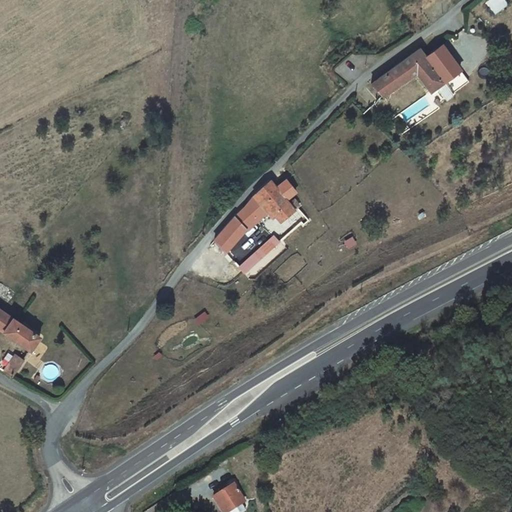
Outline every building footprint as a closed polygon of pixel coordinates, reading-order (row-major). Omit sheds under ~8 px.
[(507,5),(503,0),(491,0),(488,2),(496,13),(507,5)] [(435,50),(428,41),(419,49),(425,57),(435,50)] [(464,56),(454,63),(441,45),(435,50),(425,57),(419,49),(417,51),(371,84),(383,97),(416,74),(431,92),(436,88),(443,83),(451,94),(454,92),(458,98),(482,79),(481,78),(464,56)] [(439,92),(445,99),(451,94),(443,83),(436,88),(439,92)] [(412,112),(420,121),(445,100),(445,99),(439,92),(430,98),(431,99),(421,107),(420,105),(412,112)] [(269,209),(275,216),(281,221),(294,210),(288,203),(276,188),(270,182),(254,196),(267,211),(269,209)] [(288,203),(293,199),(296,196),(285,182),(276,188),(288,203)] [(267,211),(254,196),(245,207),(256,220),(267,211)] [(297,208),(299,206),(293,199),(288,203),(294,210),(297,208)] [(256,220),(245,207),(234,217),(245,229),(256,220)] [(275,216),(269,209),(267,211),(273,217),(275,216)] [(245,229),(234,217),(213,240),(225,253),(245,229)] [(291,230),(292,231),(295,235),(296,234),(297,235),(305,228),(303,225),(301,222),(291,230)] [(280,241),(284,238),(281,235),(282,234),(279,231),(277,232),(276,231),(273,234),(275,235),(280,241)] [(271,232),(236,264),(239,268),(244,274),(280,241),(275,235),(273,234),(271,232)] [(16,321),(0,309),(0,329),(30,351),(39,338),(16,321)] [(15,356),(4,372),(12,377),(23,361),(15,356)] [(222,511),(226,511),(243,501),(233,486),(213,498),(222,511)]
